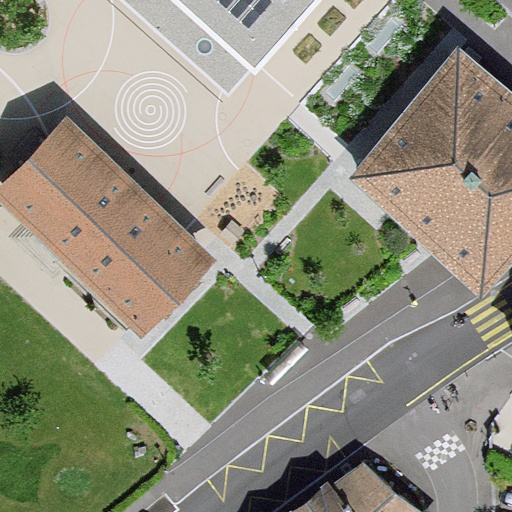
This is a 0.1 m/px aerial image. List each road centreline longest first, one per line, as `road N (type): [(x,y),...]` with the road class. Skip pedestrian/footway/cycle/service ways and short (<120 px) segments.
road 1 (tertiary): [(218,511),(386,384)]
road 2 (unclassified): [(386,384),(442,455),(462,511)]
road 3 (tertiary): [(386,384),(511,311)]
